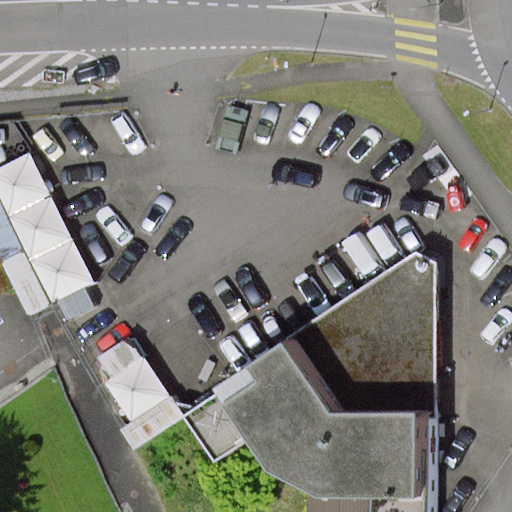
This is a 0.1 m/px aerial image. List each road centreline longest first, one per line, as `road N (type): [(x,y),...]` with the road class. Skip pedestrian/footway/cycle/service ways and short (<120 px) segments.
road 1 (tertiary): [(299,7),(0,6)]
road 2 (tertiary): [(299,7),(511,68)]
